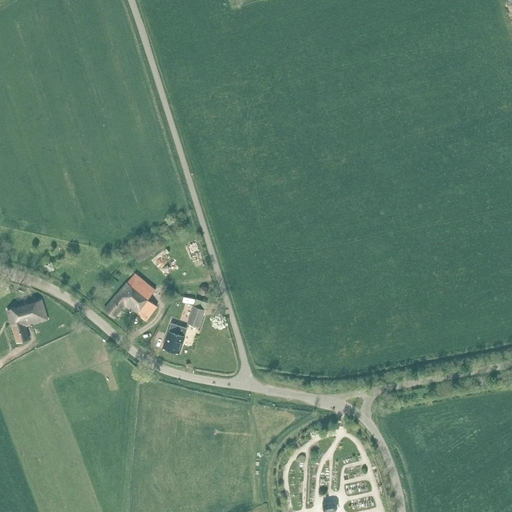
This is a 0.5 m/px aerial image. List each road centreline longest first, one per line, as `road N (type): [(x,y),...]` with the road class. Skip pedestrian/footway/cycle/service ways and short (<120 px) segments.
road 1 (unclassified): [(245,387),(243,358),(130,0)]
road 2 (unclassified): [(0,270),(61,294),(151,364),(245,387)]
road 3 (unclassified): [(376,390),(511,364)]
